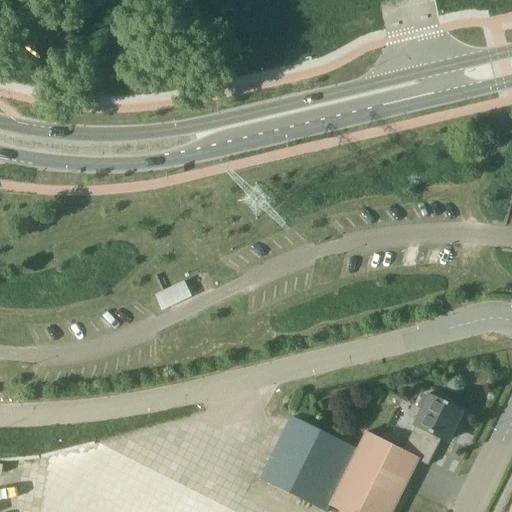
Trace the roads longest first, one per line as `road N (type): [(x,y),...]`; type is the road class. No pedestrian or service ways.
road 1 (secondary): [(511,51),(190,129),(98,136),(0,123)]
road 2 (secondary): [(0,154),(100,166),(197,157),(511,80)]
road 3 (unclassified): [(0,416),(199,397),(511,322)]
